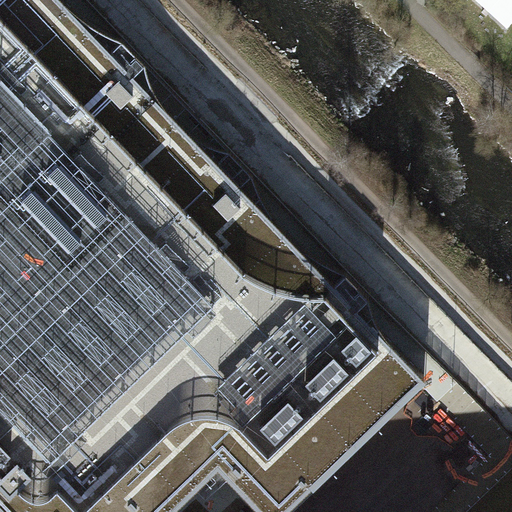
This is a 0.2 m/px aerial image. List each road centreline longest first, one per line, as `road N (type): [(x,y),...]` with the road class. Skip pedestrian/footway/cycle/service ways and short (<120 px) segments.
road 1 (track): [(511,345),(173,0)]
road 2 (track): [(404,0),(511,108)]
